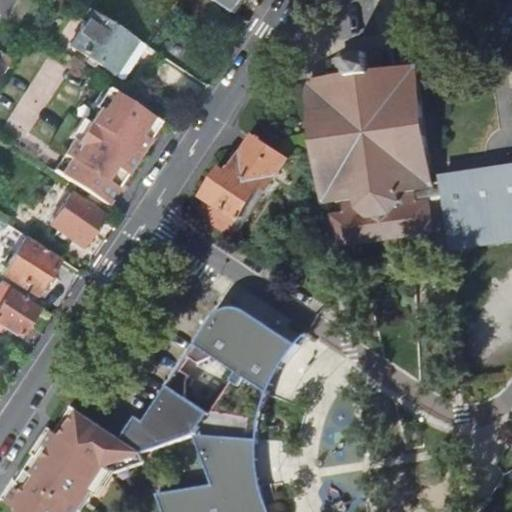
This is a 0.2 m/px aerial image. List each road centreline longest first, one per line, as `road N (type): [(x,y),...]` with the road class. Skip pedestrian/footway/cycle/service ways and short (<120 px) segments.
road 1 (residential): [(149,213),(444,410),(481,416),(511,398)]
road 2 (residential): [(0,440),(149,213)]
road 3 (residential): [(289,0),(149,213)]
